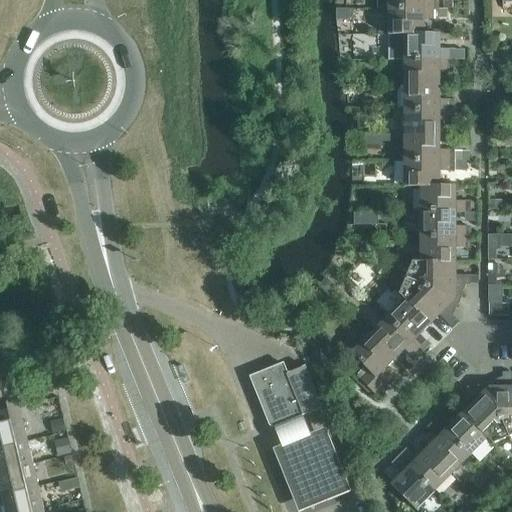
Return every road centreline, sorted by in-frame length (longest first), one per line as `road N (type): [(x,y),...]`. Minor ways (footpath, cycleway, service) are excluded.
road 1 (tertiary): [(206,511),(117,294),(87,145)]
road 2 (residential): [(480,334),(480,80)]
road 3 (secondary): [(87,145),(123,125),(137,87),(134,66),(109,34)]
